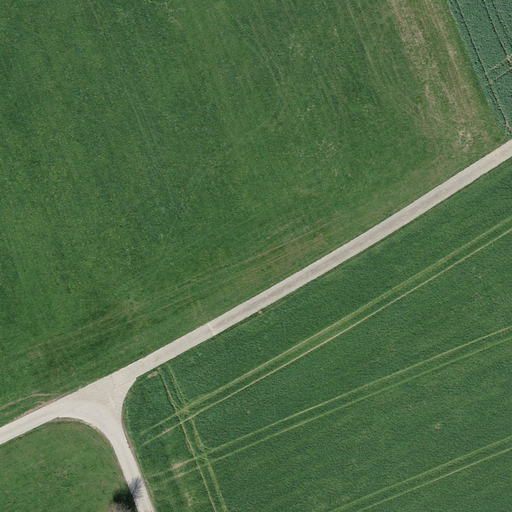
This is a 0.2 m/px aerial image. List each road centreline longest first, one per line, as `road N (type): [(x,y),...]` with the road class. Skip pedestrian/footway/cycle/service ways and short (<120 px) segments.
road 1 (track): [(97,390),(297,284),(511,151)]
road 2 (track): [(143,511),(97,390)]
